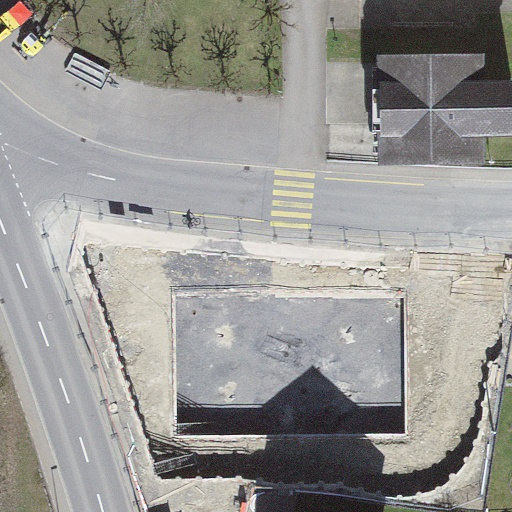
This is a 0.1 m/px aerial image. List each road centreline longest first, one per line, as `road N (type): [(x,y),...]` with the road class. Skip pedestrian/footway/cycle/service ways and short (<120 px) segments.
road 1 (unclassified): [(0,145),(121,182),(203,194),(511,211)]
road 2 (tertiary): [(101,511),(0,224)]
